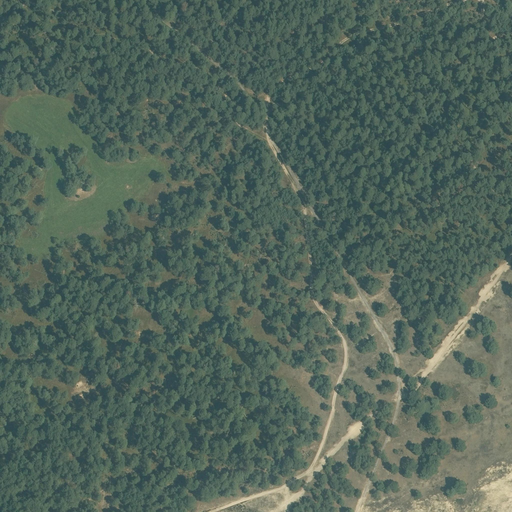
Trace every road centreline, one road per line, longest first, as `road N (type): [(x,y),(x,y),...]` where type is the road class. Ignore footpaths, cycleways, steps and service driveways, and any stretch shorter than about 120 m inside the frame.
road 1 (track): [(463,0),(355,34),(315,68),(271,89),(266,138),(301,202),(309,284),(344,356),(306,471),(210,511)]
road 2 (unknown): [(275,511),(361,426),(419,383),(511,248)]
road 3 (unknown): [(511,210),(469,143),(477,56),(495,22),(479,0)]
